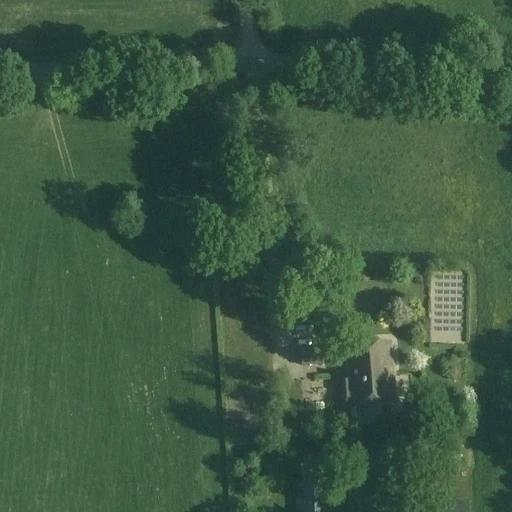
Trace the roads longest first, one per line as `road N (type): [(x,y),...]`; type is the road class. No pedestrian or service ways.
road 1 (unclassified): [(511,88),(250,61)]
road 2 (unclassified): [(0,75),(250,61)]
